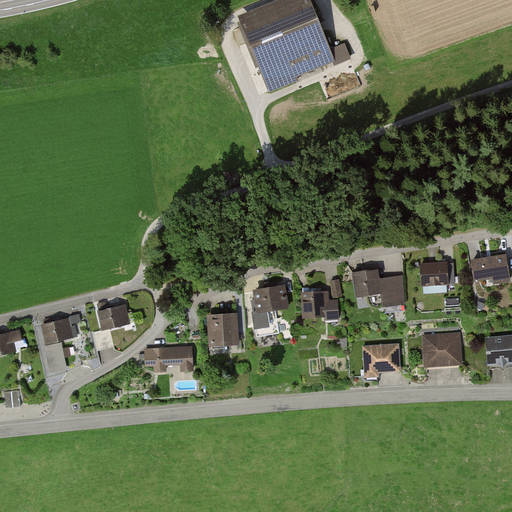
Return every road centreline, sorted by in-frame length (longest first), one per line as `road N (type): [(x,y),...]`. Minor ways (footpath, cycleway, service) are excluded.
road 1 (unclassified): [(61,425),(511,394)]
road 2 (track): [(511,83),(163,219),(147,242),(142,282)]
road 3 (residential): [(511,227),(249,272),(164,319)]
road 4 (residential): [(0,320),(142,282),(158,297),(164,319)]
road 5 (residential): [(164,319),(140,345),(68,392),(61,425)]
